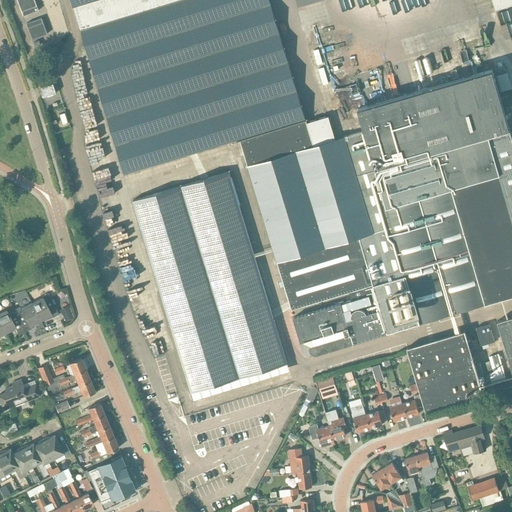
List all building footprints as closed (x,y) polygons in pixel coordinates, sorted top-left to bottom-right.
[(17,0),(24,16),(39,10),(35,0),(17,0)] [(71,0),(74,7),(80,29),(79,29),(80,29),(81,29),(105,110),(124,174),(144,168),(236,140),(236,141),(240,140),(278,265),(281,274),(291,309),(301,306),(315,302),(317,308),(323,306),(328,304),(326,299),(349,292),(351,300),(303,315),(293,318),(301,342),(303,341),(310,345),(310,346),(309,347),(309,348),(309,349),(310,349),(310,350),(310,351),(311,352),(311,353),(312,353),(313,354),(314,354),(315,354),(316,354),(317,354),(318,354),(361,341),(365,340),(387,333),(420,323),(511,296),(511,137),(492,69),(358,109),(364,130),(335,139),(329,117),(307,123),(269,0),(71,0)] [(511,0),(492,0),(495,10),(511,4),(511,0)] [(32,39),(47,34),(42,18),(26,23),(32,39)] [(496,75),(507,71),(505,66),(495,69),(496,75)] [(496,76),(500,92),(511,88),(507,73),(496,76)] [(53,83),(41,87),(44,97),(56,93),(53,83)] [(350,94),(354,107),(364,103),(359,90),(350,94)] [(83,130),(89,130),(89,122),(93,122),(92,113),(81,114),(83,130)] [(229,172),(154,194),(133,201),(193,400),(194,400),(191,392),(287,363),(229,172)] [(137,271),(121,275),(132,312),(147,308),(143,294),(138,295),(136,288),(142,286),(137,271)] [(42,298),(32,303),(40,320),(51,315),(52,318),(59,314),(50,298),(48,294),(42,297),(42,298)] [(32,303),(21,309),(20,307),(14,311),(15,312),(17,316),(25,332),(32,329),(30,326),(40,320),(32,303)] [(313,303),(302,307),(303,312),(315,309),(313,303)] [(60,311),(65,322),(74,318),(69,307),(60,311)] [(15,312),(9,316),(6,310),(0,313),(0,324),(5,333),(15,328),(19,335),(25,332),(17,316),(15,312)] [(478,377),(465,331),(407,348),(426,411),(511,385),(511,316),(497,321),(511,370),(511,375),(506,377),(499,354),(490,357),(496,380),(491,381),(489,373),(478,377)] [(495,341),(490,324),(476,328),(481,345),(495,341)] [(69,363),(73,372),(74,374),(85,369),(81,358),(69,363)] [(380,364),(372,367),(376,382),(384,379),(380,364)] [(45,385),(53,381),(46,365),(38,368),(45,385)] [(64,370),(62,366),(54,369),(56,374),(64,370)] [(69,381),(76,379),(78,385),(90,380),(85,369),(74,374),(64,378),(63,374),(53,379),(54,382),(46,386),(48,391),(69,382),(69,381)] [(352,371),(345,373),(345,374),(347,380),(347,381),(354,379),(352,371)] [(318,383),(321,394),(337,389),(333,378),(318,383)] [(5,389),(6,392),(0,394),(0,399),(4,410),(40,396),(35,384),(24,388),(20,380),(12,383),(13,386),(5,389)] [(63,391),(65,396),(80,390),(83,397),(95,392),(90,380),(78,385),(63,391)] [(416,384),(410,386),(412,393),(418,392),(416,384)] [(314,386),(304,404),(308,406),(311,401),(313,402),(318,391),(318,389),(314,386)] [(380,395),(382,402),(388,400),(386,393),(380,395)] [(382,402),(380,395),(374,397),(376,404),(382,402)] [(402,404),(406,417),(419,413),(415,400),(402,404)] [(70,408),(67,401),(55,406),(58,413),(70,408)] [(75,421),(77,425),(77,426),(93,419),(104,414),(99,403),(91,407),(89,402),(79,406),(81,411),(88,408),(91,415),(75,421)] [(308,407),(308,406),(304,404),(299,414),(303,417),(308,407)] [(394,421),(406,417),(402,404),(390,407),(394,421)] [(336,410),(325,413),(329,425),(329,426),(333,439),(346,435),(344,428),(347,427),(343,417),(338,418),(336,410)] [(366,415),(370,428),(382,424),(378,411),(366,415)] [(97,430),(109,426),(104,414),(93,419),(97,430)] [(370,428),(366,415),(353,418),(357,432),(370,428)] [(333,439),(329,426),(318,429),(317,425),(309,427),(313,439),(319,437),(321,447),(331,444),(330,440),(333,439)] [(484,438),(483,434),(481,425),(452,433),(451,430),(443,433),(449,451),(471,444),(474,453),(486,450),(482,438),(484,438)] [(97,430),(100,436),(84,443),(86,448),(102,442),(114,437),(109,426),(97,430)] [(82,437),(91,433),(89,428),(80,432),(82,437)] [(291,433),(288,437),(295,441),(297,437),(291,433)] [(49,437),(43,439),(53,458),(62,453),(65,458),(71,455),(65,443),(60,446),(54,435),(50,438),(49,437)] [(118,448),(114,437),(102,442),(107,453),(100,455),(98,451),(89,455),(93,464),(111,456),(109,452),(118,448)] [(41,461),(44,466),(45,469),(50,466),(47,461),(53,458),(43,439),(38,443),(38,444),(34,446),(41,461)] [(22,447),(31,466),(37,463),(44,476),(48,474),(45,469),(44,466),(41,461),(34,446),(33,443),(28,446),(28,445),(22,447)] [(17,452),(13,454),(12,454),(18,466),(24,477),(29,474),(26,469),(31,466),(22,447),(16,451),(17,452)] [(288,449),(289,452),(291,473),(298,473),(310,471),(308,455),(301,456),(301,450),(301,448),(288,449)] [(0,452),(0,455),(9,471),(14,468),(20,479),(24,477),(18,466),(12,454),(13,454),(10,449),(5,451),(5,450),(0,452)] [(428,452),(416,455),(419,466),(421,472),(424,484),(425,484),(425,486),(431,484),(431,482),(430,479),(434,477),(435,475),(436,473),(437,470),(436,468),(438,467),(435,455),(429,457),(428,452)] [(0,482),(2,482),(0,478),(0,475),(9,471),(0,455),(0,482)] [(410,475),(421,472),(419,466),(416,455),(405,458),(410,475)] [(128,475),(127,474),(120,456),(85,471),(96,496),(101,494),(103,500),(133,488),(131,484),(137,481),(134,473),(128,475)] [(382,468),(392,484),(402,478),(392,462),(382,468)] [(392,484),(382,468),(372,475),(382,490),(392,484)] [(270,477),(280,475),(279,469),(269,470),(269,471),(267,471),(264,477),(270,476),(270,477)] [(312,487),(310,471),(298,473),(300,488),(312,487)] [(69,511),(77,511),(82,509),(77,498),(76,499),(70,501),(57,474),(53,475),(52,475),(53,478),(56,484),(65,504),(66,504),(69,511)] [(500,476),(495,477),(468,486),(472,499),(480,497),(483,507),(504,500),(501,491),(508,488),(510,498),(511,498),(511,485),(508,487),(505,476),(500,477),(500,476)] [(406,479),(411,494),(418,491),(413,477),(412,478),(411,477),(406,479)] [(56,511),(69,511),(66,504),(65,504),(59,507),(50,487),(56,484),(53,478),(43,484),(45,489),(52,503),(56,511)] [(67,481),(76,499),(77,498),(82,509),(93,504),(88,493),(81,496),(74,481),(72,478),(67,481)] [(33,495),(38,492),(45,489),(43,484),(36,487),(26,492),(29,498),(33,495)] [(0,487),(1,489),(0,489),(0,490),(3,496),(9,493),(5,487),(4,487),(4,486),(0,487)] [(280,497),(282,497),(282,496),(294,495),(299,494),(298,488),(279,490),(280,497)] [(394,489),(386,494),(403,502),(394,489)] [(410,492),(399,495),(403,503),(404,506),(413,504),(410,492)] [(403,502),(386,494),(389,510),(399,508),(404,507),(403,502)] [(383,496),(382,496),(373,498),(373,499),(361,501),(362,511),(375,511),(374,504),(384,502),(383,496)] [(36,499),(37,500),(42,511),(56,511),(52,503),(45,506),(41,497),(36,499)] [(314,511),(313,499),(303,500),(301,500),(302,508),(294,509),(294,511),(314,511)] [(431,504),(433,511),(446,508),(444,501),(431,504)] [(255,511),(253,503),(234,511),(255,511)]
